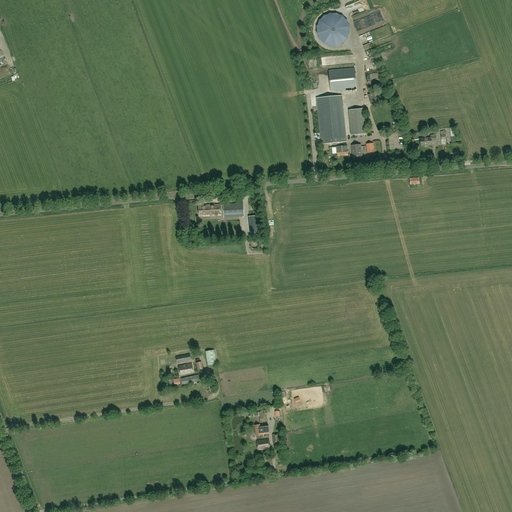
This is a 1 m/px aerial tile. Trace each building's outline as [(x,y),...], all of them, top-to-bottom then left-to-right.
[(354,68),(329,70),(331,92),(356,89),(354,68)] [(15,81),(21,78),(19,73),(13,76),(15,81)] [(386,99),(384,92),(384,90),(368,95),(370,105),(387,102),(386,99)] [(342,96),(317,98),(321,144),(346,141),(342,96)] [(349,110),(351,135),(366,134),(364,109),(349,110)] [(430,138),(420,139),(420,146),(431,145),(431,141),(437,141),(436,135),(430,135),(430,138)] [(373,143),(366,144),(367,153),(374,152),(373,143)] [(361,144),(351,145),(352,157),(362,156),(361,144)] [(347,146),(336,147),(337,155),(348,154),(347,146)] [(243,203),(223,204),(224,217),(244,216),(243,203)] [(220,205),(198,206),(199,216),(221,215),(220,205)] [(257,216),(249,216),(250,236),(259,235),(257,216)] [(207,365),(208,365),(208,368),(217,367),(214,350),(205,351),(207,365)] [(190,354),(175,357),(177,363),(191,360),(190,354)] [(186,374),(194,373),(192,364),(178,366),(180,375),(186,374)] [(182,385),(200,381),(198,375),(181,379),(182,385)] [(266,411),(258,412),(253,413),(254,417),(259,416),(259,421),(267,420),(266,411)] [(260,425),(254,425),(256,436),(261,435),(261,434),(269,434),(268,424),(263,425),(260,425)] [(280,442),(279,434),(272,435),(273,443),(280,442)] [(256,441),(257,450),(270,448),(269,439),(256,441)]
